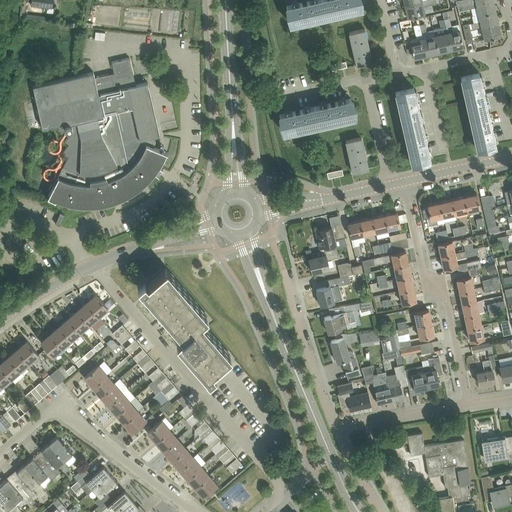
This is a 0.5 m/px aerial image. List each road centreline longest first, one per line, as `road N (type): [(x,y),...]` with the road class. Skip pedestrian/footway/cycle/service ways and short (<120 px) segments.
road 1 (residential): [(283,489),(97,263)]
road 2 (residential): [(0,455),(56,406),(193,511)]
road 3 (residential): [(468,404),(441,286),(424,279),(405,181)]
road 4 (secondary): [(332,456),(267,297)]
road 5 (residential): [(333,426),(283,269)]
road 6 (residential): [(333,426),(468,404)]
